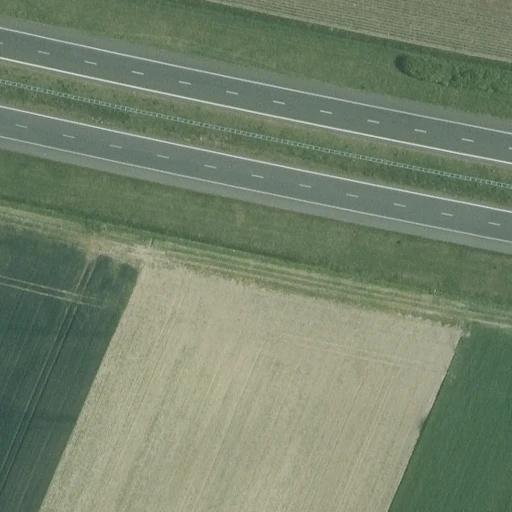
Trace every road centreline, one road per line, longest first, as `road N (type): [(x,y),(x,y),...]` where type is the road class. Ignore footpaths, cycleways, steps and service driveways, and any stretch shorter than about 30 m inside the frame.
road 1 (motorway): [(511,147),(0,42)]
road 2 (motorway): [(0,122),(511,224)]
